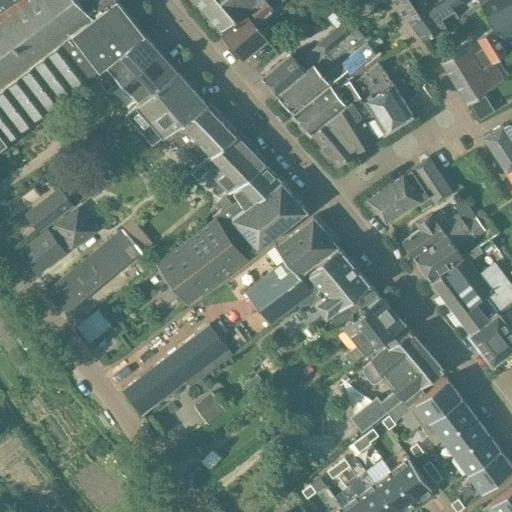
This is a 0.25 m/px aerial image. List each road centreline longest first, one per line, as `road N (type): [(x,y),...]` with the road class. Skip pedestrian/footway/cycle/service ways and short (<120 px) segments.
road 1 (residential): [(196,511),(0,245)]
road 2 (tertiary): [(511,421),(341,207)]
road 3 (tertiary): [(341,207),(163,0)]
road 4 (residential): [(341,207),(469,124)]
